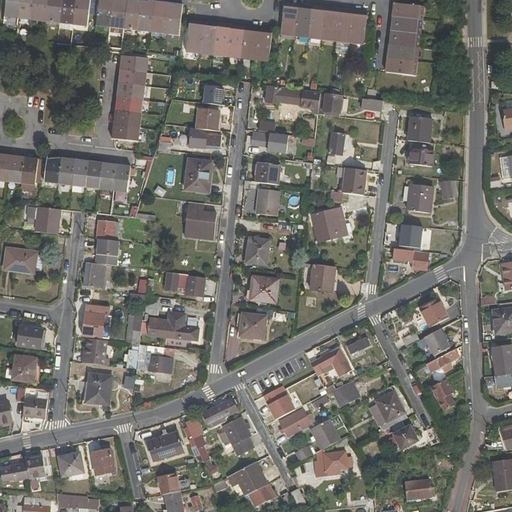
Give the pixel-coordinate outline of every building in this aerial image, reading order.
[(5,0),(4,18),(17,20),(19,0),(5,0)] [(31,21),(33,0),(19,0),(17,20),(31,21)] [(33,0),(31,21),(46,23),(48,0),(33,0)] [(48,0),(46,23),(59,25),(61,0),(48,0)] [(61,0),(59,25),(72,26),(75,0),(61,0)] [(75,0),(72,26),(87,28),(90,0),(75,0)] [(98,0),(96,27),(109,29),(112,0),(98,0)] [(123,31),(127,0),(112,0),(109,29),(123,31)] [(137,32),(141,0),(137,0),(127,0),(123,31),(137,32)] [(151,34),(155,2),(148,1),(141,0),(137,32),(151,34)] [(165,35),(169,4),(162,3),(155,2),(151,34),(165,35)] [(179,37),(182,8),(182,5),(176,4),(169,4),(165,35),(179,37)] [(292,5),(285,4),(281,36),(295,37),(299,6),(292,5)] [(393,18),(423,22),(425,8),(398,4),(395,4),(394,12),(393,18)] [(299,6),(295,37),(309,39),(313,7),(306,6),(299,6)] [(313,7),(309,39),(323,41),(327,9),(320,8),(313,7)] [(327,9),(323,41),(336,42),(340,11),(333,10),(327,9)] [(340,11),(336,42),(350,44),(354,12),(347,11),(340,11)] [(354,12),(350,44),(364,46),(367,17),(367,14),(361,13),(354,12)] [(391,32),(421,36),(423,22),(393,18),(392,26),(391,32)] [(186,53),(199,55),(204,23),(197,22),(190,21),(186,53)] [(204,23),(199,55),(213,56),(218,24),(211,24),(204,23)] [(218,24),(213,56),(227,58),(231,26),(224,25),(218,24)] [(231,26),(227,58),(241,60),(245,28),(239,27),(231,26)] [(245,28),(241,60),(255,61),(259,29),(253,28),(245,28)] [(259,29),(255,61),(269,63),(273,31),(266,30),(259,29)] [(390,39),(389,46),(420,50),(421,36),(391,32),(390,39)] [(388,60),(418,64),(420,50),(389,46),(388,53),(388,60)] [(123,71),(147,74),(148,61),(121,57),(122,64),(123,71)] [(386,73),(416,77),(418,64),(388,60),(387,66),(386,73)] [(121,85),(145,88),(147,74),(123,71),(120,70),(120,76),(121,85)] [(119,99),(143,102),(145,88),(121,85),(118,84),(118,92),(119,99)] [(203,104),(222,107),(224,90),(205,87),(203,104)] [(320,95),(267,88),(265,104),(311,110),(311,114),(317,115),(320,95)] [(317,115),(340,118),(342,98),(320,95),(317,115)] [(117,112),(141,116),(143,102),(119,99),(116,98),(117,104),(117,112)] [(381,113),(382,102),(363,99),(362,110),(381,113)] [(195,129),(217,132),(219,112),(197,110),(195,129)] [(511,111),(502,112),(504,132),(511,130),(511,111)] [(115,127),(140,130),(141,116),(117,112),(114,112),(115,118),(115,127)] [(407,142),(411,142),(429,144),(432,121),(410,118),(407,142)] [(260,123),(259,133),(274,135),(275,125),(260,123)] [(114,140),(117,141),(138,143),(140,130),(115,127),(113,126),(113,132),(114,140)] [(259,133),(253,133),(253,138),(252,147),(267,149),(267,152),(275,152),(278,135),(274,135),(259,133)] [(345,135),(331,134),(329,155),(343,156),(345,135)] [(219,148),(220,137),(203,135),(203,137),(191,136),(190,147),(204,149),(205,147),(219,148)] [(431,167),(434,145),(429,144),(411,142),(408,165),(431,167)] [(159,143),(156,151),(171,153),(172,145),(159,143)] [(0,157),(0,181),(7,183),(10,160),(10,157),(4,158),(0,157)] [(10,160),(7,183),(21,184),(23,161),(24,159),(18,159),(10,160)] [(23,161),(21,184),(35,186),(38,160),(32,161),(23,161)] [(53,161),(47,161),(44,184),(58,185),(61,163),(61,160),(53,161)] [(208,194),(212,163),(187,160),(183,191),(208,194)] [(67,162),(61,163),(58,185),(72,187),(74,164),(75,161),(67,162)] [(74,164),(72,187),(85,189),(88,166),(88,163),(82,164),(74,164)] [(88,166),(85,189),(99,190),(102,167),(102,164),(96,165),(88,166)] [(312,165),(305,164),(303,177),(310,178),(312,165)] [(257,165),(255,183),(277,186),(279,167),(257,165)] [(312,165),(310,178),(319,179),(321,166),(312,165)] [(102,167),(99,190),(113,192),(116,169),(116,166),(110,166),(102,167)] [(116,169),(113,192),(127,193),(130,170),(130,167),(123,168),(116,169)] [(366,172),(345,169),(342,194),(363,196),(366,172)] [(255,183),(245,182),(244,188),(258,190),(279,193),(280,186),(277,186),(255,183)] [(453,199),(449,182),(439,184),(443,202),(453,199)] [(433,189),(409,186),(406,211),(430,214),(433,189)] [(279,193),(258,190),(256,214),(276,217),(279,193)] [(204,205),(189,203),(185,237),(212,241),(215,215),(203,213),(204,205)] [(38,208),(35,232),(57,235),(60,211),(55,210),(38,208)] [(346,235),(340,209),(323,213),(323,212),(311,215),(312,222),(318,221),(323,243),(339,239),(338,236),(346,235)] [(98,222),(96,240),(97,240),(116,242),(118,224),(98,222)] [(42,235),(41,243),(55,245),(57,237),(42,235)] [(269,240),(248,238),(245,264),(266,266),(269,240)] [(116,242),(97,240),(95,265),(111,267),(116,267),(118,242),(116,242)] [(36,253),(7,249),(4,271),(34,274),(34,271),(41,272),(43,256),(36,256),(36,253)] [(426,272),(429,254),(413,252),(393,250),(392,261),(407,262),(407,266),(412,267),(411,270),(426,272)] [(511,262),(501,264),(504,288),(511,287),(511,262)] [(109,282),(111,267),(95,265),(86,264),(83,287),(103,289),(103,281),(109,282)] [(332,292),(335,267),(312,265),(309,290),(332,292)] [(279,279),(253,276),(249,301),(276,305),(279,279)] [(205,280),(187,278),(185,295),(203,298),(205,280)] [(145,295),(147,281),(139,281),(138,294),(145,295)] [(306,296),(306,306),(316,307),(317,297),(306,296)] [(494,298),(481,299),(481,308),(495,306),(494,298)] [(428,329),(445,320),(438,307),(441,305),(438,299),(418,309),(428,329)] [(158,305),(144,303),(143,314),(157,315),(158,305)] [(438,307),(445,320),(448,319),(441,305),(438,307)] [(82,337),(101,340),(103,324),(107,325),(110,309),(85,306),(82,337)] [(511,308),(492,311),(495,336),(511,333),(511,308)] [(148,336),(198,342),(199,328),(184,327),(186,315),(167,313),(166,320),(150,319),(148,336)] [(263,341),(267,316),(257,315),(242,313),(239,338),(263,341)] [(131,345),(139,346),(143,315),(134,314),(131,345)] [(18,347),(39,350),(42,330),(20,327),(18,347)] [(448,347),(439,330),(437,331),(446,348),(448,347)] [(437,331),(422,339),(432,359),(448,351),(446,348),(437,331)] [(402,340),(405,348),(418,341),(414,333),(402,340)] [(369,346),(366,338),(347,347),(350,354),(369,346)] [(118,344),(87,341),(85,349),(84,359),(88,359),(88,365),(119,368),(120,362),(116,362),(118,344)] [(170,349),(139,346),(136,371),(163,374),(165,359),(146,357),(147,354),(169,356),(170,349)] [(511,346),(491,349),(494,378),(511,375),(511,346)] [(315,374),(316,376),(322,373),(322,374),(325,372),(330,382),(351,371),(339,349),(330,354),(328,350),(320,355),(322,358),(310,364),(315,374)] [(458,358),(455,350),(426,365),(430,373),(440,368),(443,373),(452,368),(449,363),(458,358)] [(33,385),(37,359),(15,355),(12,381),(33,385)] [(382,371),(380,365),(369,371),(373,376),(382,371)] [(109,406),(112,376),(88,374),(85,404),(109,406)] [(511,375),(494,378),(496,389),(511,386),(511,375)] [(451,395),(445,381),(428,389),(441,414),(450,409),(452,404),(449,397),(451,395)] [(359,397),(352,382),(332,392),(340,408),(359,397)] [(25,399),(26,388),(18,387),(18,389),(12,388),(10,401),(24,402),(25,399)] [(374,401),(389,430),(408,420),(393,391),(374,401)] [(289,394),(269,405),(277,420),(297,409),(289,394)] [(328,401),(325,396),(313,402),(316,407),(328,401)] [(24,402),(22,417),(45,420),(47,401),(25,399),(24,402)] [(210,430),(222,423),(221,420),(238,411),(231,399),(202,415),(210,430)] [(0,425),(11,424),(6,401),(0,401),(0,425)] [(310,424),(303,410),(280,422),(287,436),(310,424)] [(223,428),(233,447),(250,438),(251,437),(247,430),(250,428),(247,424),(245,425),(241,418),(223,428)] [(185,424),(192,439),(200,435),(203,433),(196,419),(185,424)] [(320,451),(340,440),(329,420),(310,430),(320,451)] [(418,441),(409,425),(392,434),(401,451),(418,441)] [(511,429),(501,432),(506,451),(511,449),(511,429)] [(436,430),(429,433),(434,445),(440,442),(436,430)] [(183,453),(176,432),(146,442),(153,462),(183,453)] [(192,439),(202,462),(203,463),(210,459),(200,435),(192,439)] [(250,438),(233,447),(237,456),(255,447),(250,438)] [(375,457),(381,448),(371,441),(365,450),(375,457)] [(295,453),(299,462),(313,455),(308,446),(295,453)] [(115,472),(111,449),(91,453),(96,476),(115,472)] [(347,468),(345,451),(322,454),(325,476),(339,474),(339,469),(347,468)] [(84,473),(80,452),(57,457),(61,478),(84,473)] [(42,457),(26,460),(30,480),(45,477),(42,457)] [(511,459),(492,462),(496,493),(511,490),(511,459)] [(238,484),(244,496),(248,494),(268,484),(256,462),(227,478),(232,487),(238,484)] [(24,463),(0,468),(0,469),(3,482),(27,478),(24,463)] [(179,490),(176,474),(158,477),(161,494),(179,490)] [(191,479),(182,479),(182,490),(192,489),(191,479)] [(213,485),(213,486),(222,507),(231,503),(220,481),(213,485)] [(248,494),(253,504),(255,509),(278,496),(274,488),(271,490),(268,484),(248,494)] [(431,484),(405,487),(406,497),(428,494),(428,497),(432,497),(431,484)] [(401,487),(389,488),(390,499),(402,498),(401,487)] [(299,489),(291,493),(298,506),(306,503),(299,489)] [(165,495),(167,511),(182,511),(179,492),(165,495)] [(287,509),(294,505),(288,494),(287,493),(280,496),(287,509)] [(248,494),(244,496),(249,506),(253,504),(248,494)] [(88,497),(57,495),(58,508),(78,509),(78,511),(87,511),(88,510),(98,510),(99,499),(88,499),(88,497)] [(201,509),(197,496),(190,499),(194,511),(201,509)] [(7,497),(8,510),(16,510),(16,511),(50,511),(51,501),(24,498),(23,504),(17,504),(17,497),(7,497)]
